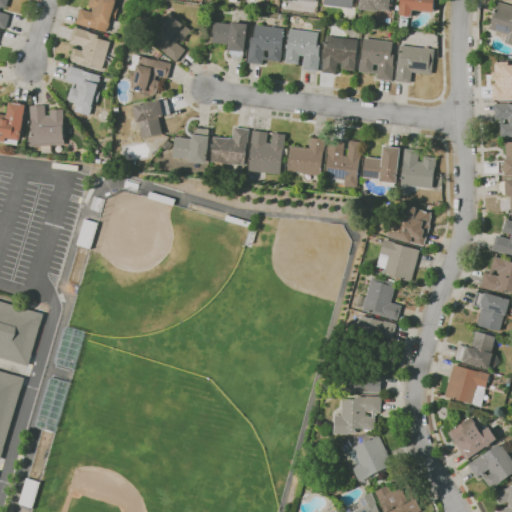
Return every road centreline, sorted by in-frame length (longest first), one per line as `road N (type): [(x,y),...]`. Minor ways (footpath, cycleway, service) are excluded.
road 1 (residential): [(464,0),(466,203),(416,393),(416,421),(459,511)]
road 2 (residential): [(464,122),(208,88)]
